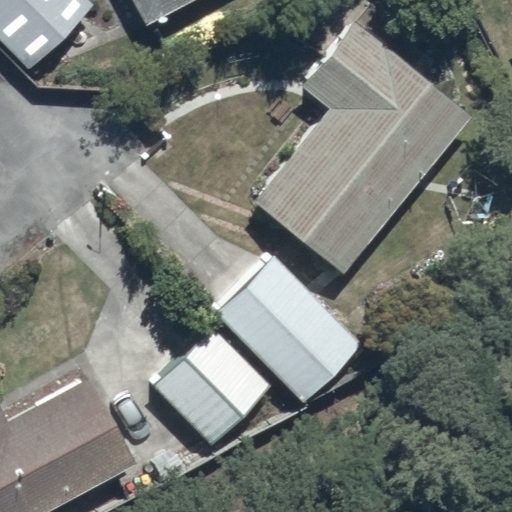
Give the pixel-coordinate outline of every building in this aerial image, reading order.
[(0,0),(0,29),(18,47),(66,0),(0,0)] [(319,88),(244,179),(331,251),(460,95),(345,0),(344,0),(291,65),(319,88)] [(267,240),(207,295),(291,385),(350,330),(267,240)] [(290,396),(200,309),(144,367),(234,454),(290,396)] [(0,397),(0,509),(125,446),(81,357),(0,397)]
